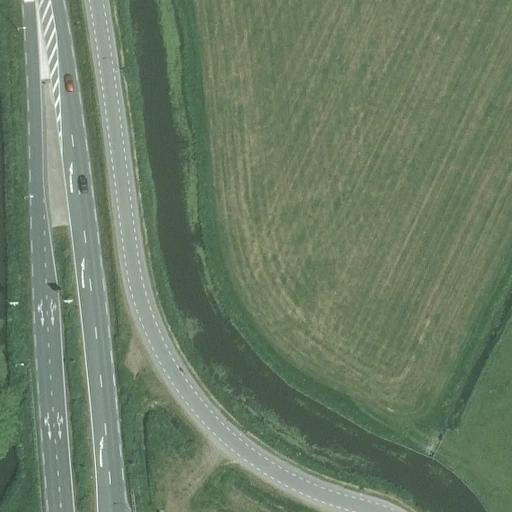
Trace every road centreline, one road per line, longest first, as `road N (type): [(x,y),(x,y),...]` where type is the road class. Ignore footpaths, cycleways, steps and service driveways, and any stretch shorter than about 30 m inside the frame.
road 1 (tertiary): [(374,511),(287,480),(243,452),(189,399),(162,354),(132,264),(95,0)]
road 2 (primary): [(112,511),(72,129),(47,0)]
road 3 (primary): [(36,0),(34,120),(60,511)]
